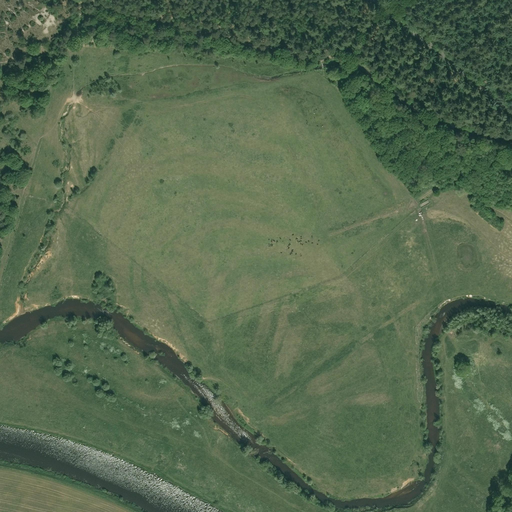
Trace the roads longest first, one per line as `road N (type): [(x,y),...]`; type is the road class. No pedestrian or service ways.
road 1 (track): [(83,2),(321,57)]
road 2 (unclassified): [(511,111),(374,0)]
road 3 (track): [(83,2),(79,40),(0,61)]
